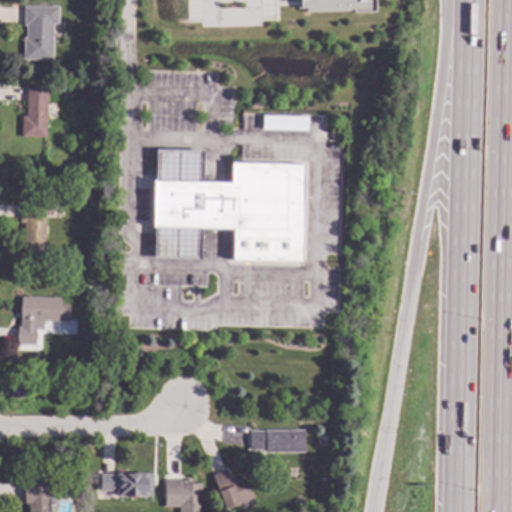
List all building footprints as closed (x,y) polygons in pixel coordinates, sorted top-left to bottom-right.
[(371,0),(372,11),(304,12),(304,7),(300,7),(300,0),(371,0)] [(58,8),(57,25),(52,25),(51,61),(22,60),(23,38),(25,38),(25,26),(23,26),(23,7),(58,8)] [(46,87),(45,139),(20,138),(21,117),(25,117),(26,86),(46,87)] [(305,131),(305,116),(260,115),(259,130),(305,131)] [(288,229),(151,226),(152,178),(231,180),(231,161),(290,162),(288,229)] [(44,206),(51,206),(51,216),(44,216),(43,253),(22,252),(22,224),(18,224),(19,203),(45,203),(44,206)] [(198,259),(199,229),(185,229),(185,237),(152,236),(151,258),(198,259)] [(59,299),(58,322),(41,322),(41,328),(34,328),(34,346),(16,345),(16,328),(19,328),(20,298),(59,299)] [(83,336),(74,336),(75,328),(83,328),(83,336)] [(303,433),(302,454),(264,453),(264,450),(248,450),(249,432),(303,433)] [(230,483),(243,478),(251,499),(224,510),(211,476),(225,471),(230,483)] [(115,476),(151,477),(150,496),(145,496),(145,498),(115,498),(115,491),(98,491),(99,475),(115,475),(115,476)] [(191,484),(200,484),(200,511),(177,511),(177,508),(163,508),(163,481),(191,481),(191,484)] [(49,511),(27,511),(27,504),(22,504),(22,482),(49,482),(49,511)]
